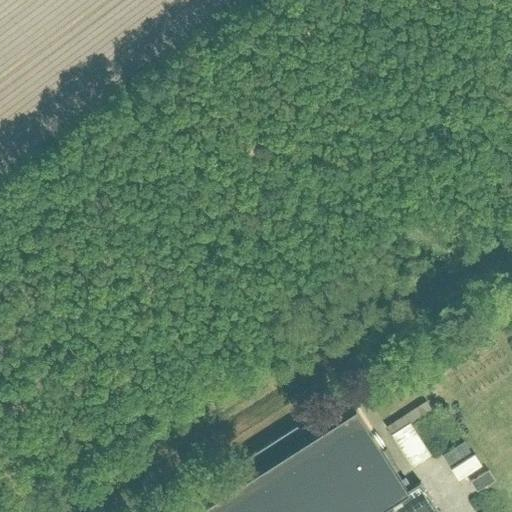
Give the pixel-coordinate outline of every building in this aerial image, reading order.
[(209,511),(439,511),(419,481),(418,482),(407,489),(354,407),(305,438),(296,424),(243,457),(252,472),(204,503),(209,511)] [(410,467),(429,455),(408,421),(389,434),(410,467)] [(441,454),(447,464),(469,451),(462,441),(441,454)] [(473,454),(450,468),(457,480),(474,469),(480,465),(473,454)] [(493,479),(487,469),(469,480),(475,491),(493,479)] [(404,477),(401,479),(407,488),(410,486),(404,477)]
